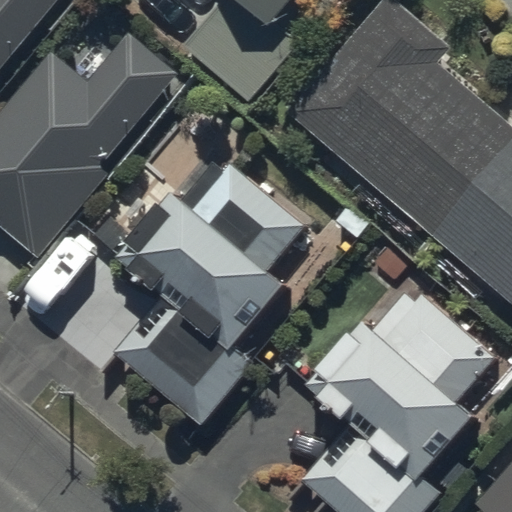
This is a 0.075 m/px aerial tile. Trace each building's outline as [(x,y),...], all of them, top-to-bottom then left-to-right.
[(182,69),(131,30),(95,78),(53,46),(0,115),(0,76),(58,0),(0,0),(0,220),(47,256),(114,168),(109,164),(182,69)] [(222,0),(186,40),(251,98),(302,41),(287,27),(310,0),(222,0)] [(439,243),(511,157),(511,128),(444,71),(457,55),(396,4),(296,122),(439,243)] [(511,157),(439,243),(511,304),(511,157)] [(185,196),(173,186),(118,253),(165,291),(115,351),(203,424),(258,358),(237,341),(288,280),(273,267),(309,223),(233,160),(227,167),(216,158),(185,196)] [(390,334),(368,315),(311,381),(353,418),(304,475),(346,511),(427,511),(448,488),(425,468),(475,411),(461,398),(499,354),(427,291),(390,334)] [(511,511),(511,465),(482,502),(494,511),(511,511)]
